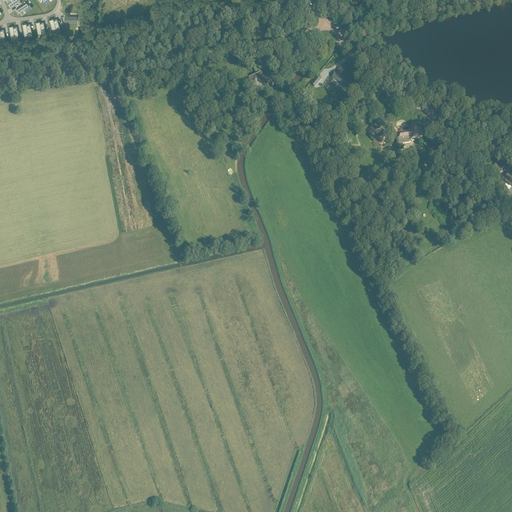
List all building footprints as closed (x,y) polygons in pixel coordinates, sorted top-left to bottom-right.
[(80,0),(75,0),(79,9),(82,7),(83,9),(87,7),(83,0),(82,0),(81,1),(80,0)] [(26,2),(16,9),(19,13),(20,12),(22,15),(32,8),(30,5),(28,5),(26,2)] [(53,18),(49,20),(52,31),(56,30),(56,32),(60,30),(57,19),(53,20),(53,18)] [(39,21),(35,22),(38,34),(41,33),(41,35),(46,34),(43,22),(40,23),(39,21)] [(26,23),(22,24),(24,36),(28,35),(28,37),(32,36),(30,24),(26,25),(26,23)] [(13,26),(9,26),(11,38),(14,38),(15,39),(19,38),(17,27),(13,27),(13,26)] [(331,77),(328,81),(325,87),(329,90),(336,79),(343,84),(341,86),(351,92),(353,88),(351,87),(354,83),(350,81),(348,85),(345,83),(348,79),(342,75),(341,77),(339,75),(342,69),(343,69),(339,67),(334,75),(332,74),(331,76),(331,77)] [(270,88),(271,88),(273,84),(264,78),(263,76),(261,72),(249,78),(251,82),(259,78),(262,81),(261,82),(270,88)] [(318,75),(312,83),(314,84),(316,86),(322,78),(320,77),(318,75)] [(422,132),(421,132),(421,128),(410,130),(409,129),(409,130),(410,130),(410,131),(403,132),(403,131),(398,131),(397,131),(394,127),(391,129),(395,133),(399,135),(399,137),(410,136),(411,141),(412,141),(415,141),(416,140),(416,139),(422,138),(422,132)] [(384,139),(389,135),(385,130),(376,138),(380,142),(382,142),(384,140),(384,139)] [(502,171),(495,165),(494,165),(491,170),(499,175),(502,171)] [(511,176),(511,175),(509,173),(506,177),(504,176),(501,180),(506,184),(507,183),(511,186),(511,176)]
